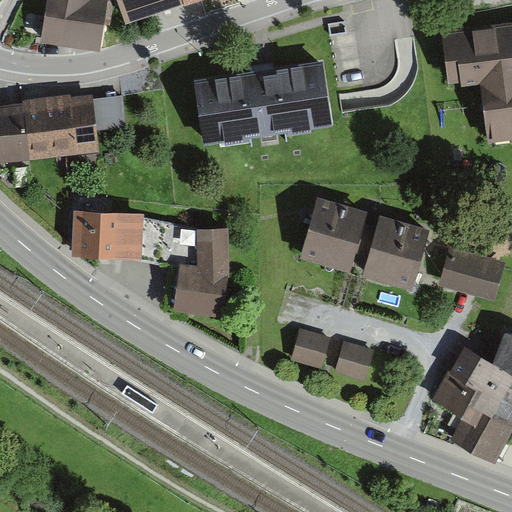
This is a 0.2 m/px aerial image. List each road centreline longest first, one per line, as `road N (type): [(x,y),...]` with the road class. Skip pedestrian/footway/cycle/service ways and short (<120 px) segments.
road 1 (tertiary): [(0,222),(40,257),(223,375),(511,495)]
road 2 (residential): [(0,59),(48,68),(93,64),(289,0)]
